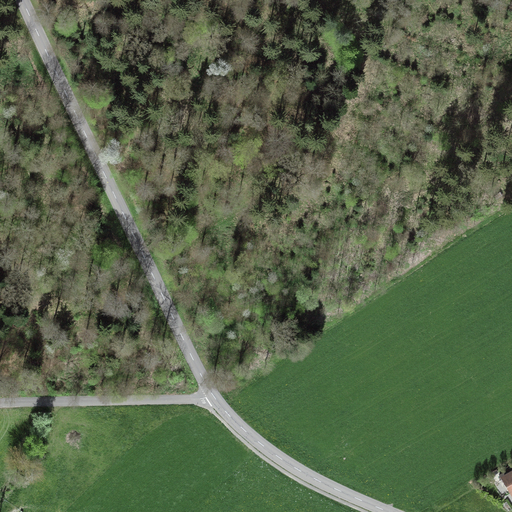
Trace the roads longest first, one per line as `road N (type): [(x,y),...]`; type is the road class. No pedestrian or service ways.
road 1 (tertiary): [(22,0),(213,395)]
road 2 (tertiary): [(213,395),(276,455),(389,511)]
road 3 (residential): [(0,402),(213,395)]
